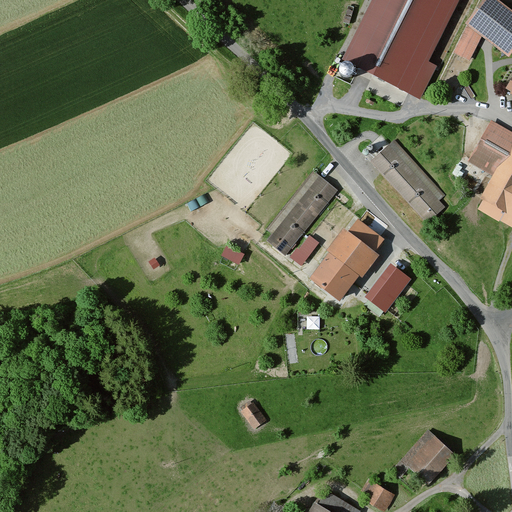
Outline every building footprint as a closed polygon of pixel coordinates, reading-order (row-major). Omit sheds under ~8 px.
[(429,64),(459,0),(373,0),(341,67),(420,104),(437,67),(429,64)] [(511,12),(495,0),(485,0),(465,27),(467,28),(481,39),(509,59),(511,55),(511,12)] [(481,39),(467,28),(454,55),(470,63),(481,39)] [(351,83),(352,81),(352,79),(352,77),(351,75),(350,73),(348,72),(345,72),(343,72),(341,73),(340,75),(339,77),(339,79),(339,81),(341,83),(342,85),(345,85),(347,85),(349,84),(351,83)] [(511,133),(489,121),(466,164),(492,178),(479,201),(482,203),(478,211),(511,229),(511,133)] [(445,196),(394,142),(371,163),(428,224),(445,209),(439,202),(445,196)] [(314,172),(266,231),(272,235),(267,242),(285,257),(338,192),(314,172)] [(328,256),(309,283),(339,306),(359,279),(362,281),(379,259),(375,255),(385,242),(358,221),(348,234),(343,231),(326,254),(328,256)] [(318,244),(310,238),(300,252),(297,250),(290,259),(301,267),(318,244)] [(245,256),(227,248),(221,260),(239,268),(245,256)] [(160,266),(155,259),(149,264),(154,271),(160,266)] [(390,266),(365,300),(385,315),(411,281),(390,266)] [(307,315),(307,328),(320,328),(320,315),(307,315)] [(296,332),(287,333),(288,361),(297,360),(296,332)] [(253,403),(240,413),(254,431),(267,421),(253,403)] [(409,470),(428,487),(456,456),(428,431),(391,472),(400,480),(409,470)] [(358,497),(382,511),(385,511),(395,496),(369,480),(358,497)] [(339,511),(340,511),(358,511),(361,508),(346,500),(339,511)]
